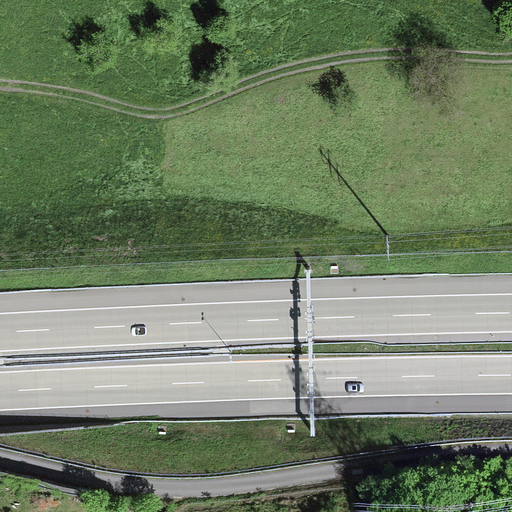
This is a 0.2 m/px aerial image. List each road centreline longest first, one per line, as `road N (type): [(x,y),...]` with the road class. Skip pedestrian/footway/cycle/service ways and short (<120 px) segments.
road 1 (track): [(511,56),(374,59),(299,71),(186,112),(143,116),(0,84)]
road 2 (unclassified): [(511,451),(190,489),(134,486),(0,458)]
road 3 (motorway): [(511,312),(0,331)]
road 4 (motorway): [(0,392),(511,376)]
